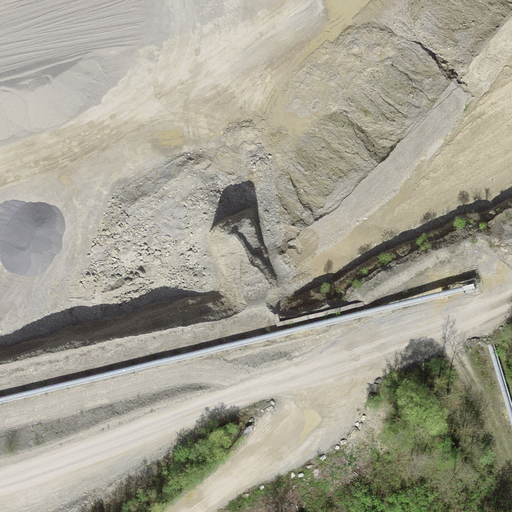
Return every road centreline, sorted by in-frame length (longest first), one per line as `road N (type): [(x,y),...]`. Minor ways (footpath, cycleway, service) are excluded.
road 1 (residential): [(188,511),(270,446),(337,377),(380,355)]
road 2 (track): [(511,293),(380,355)]
